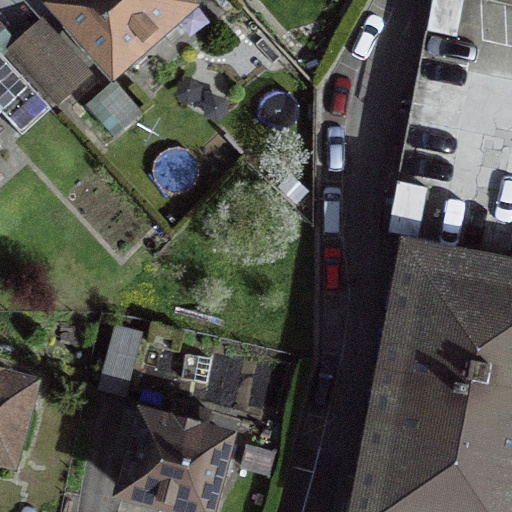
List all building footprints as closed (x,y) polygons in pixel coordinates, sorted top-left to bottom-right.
[(191,16),(177,0),(65,0),(47,16),(111,87),(191,16)] [(88,81),(42,31),(13,57),(59,108),(88,81)] [(0,119),(21,101),(0,77),(0,119)] [(103,93),(82,111),(107,139),(128,122),(103,93)] [(511,511),(511,260),(410,243),(363,511),(511,511)] [(148,345),(122,339),(106,402),(132,408),(148,345)] [(0,471),(31,480),(54,393),(0,378),(0,471)] [(234,511),(252,448),(159,423),(136,510),(143,511),(234,511)]
